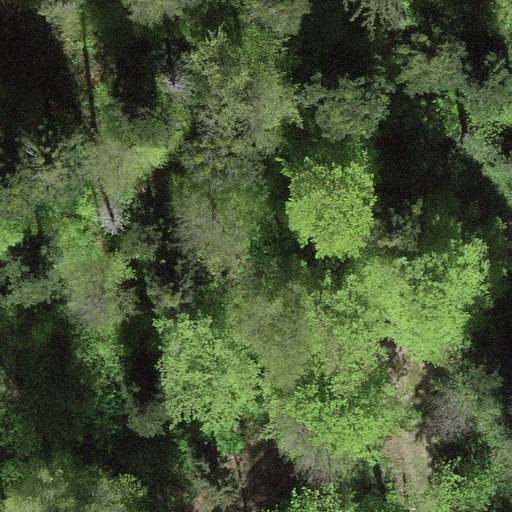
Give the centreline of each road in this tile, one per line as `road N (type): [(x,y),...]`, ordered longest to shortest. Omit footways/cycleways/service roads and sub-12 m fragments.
road 1 (track): [(511,249),(446,297),(403,383),(341,397),(232,511)]
road 2 (track): [(403,383),(408,445),(441,511)]
